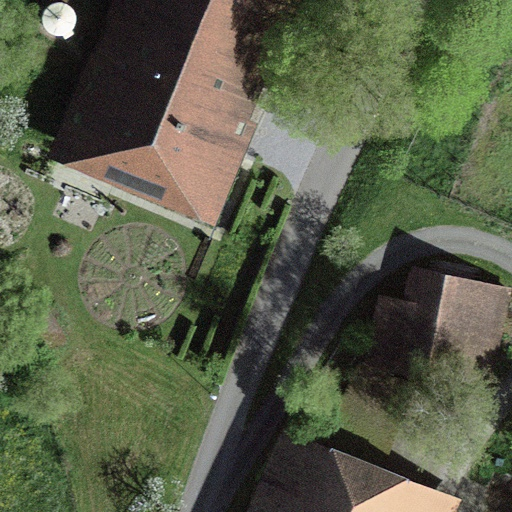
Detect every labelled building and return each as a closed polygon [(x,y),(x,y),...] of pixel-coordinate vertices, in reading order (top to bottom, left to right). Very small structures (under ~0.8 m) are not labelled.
[(286,58),(145,0),(121,0),(59,150),(200,208),(255,77),(275,85),(286,58)] [(145,0),(286,58),(299,27),(277,19),(285,0),(145,0)] [(404,272),(379,349),(457,375),(482,297),(404,272)] [(410,386),(344,361),(314,438),(380,463),(410,386)] [(284,442),(256,511),(436,511),(440,504),(284,442)]
